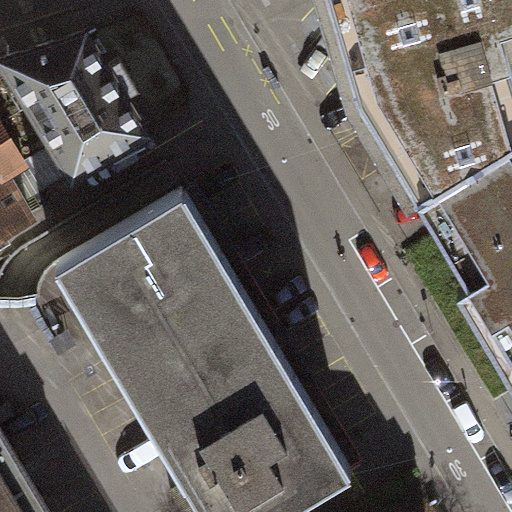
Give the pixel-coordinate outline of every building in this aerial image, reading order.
[(419,194),(511,138),(511,58),(502,25),(511,22),(511,0),(330,0),(358,95),(419,194)] [(31,47),(0,56),(0,113),(30,96),(74,169),(144,127),(85,29),(31,47)] [(74,169),(30,96),(0,113),(0,116),(25,158),(4,170),(22,199),(74,169)] [(0,233),(31,215),(22,199),(4,170),(25,158),(0,116),(0,233)] [(511,138),(419,194),(469,279),(458,286),(511,375),(511,138)] [(185,184),(55,261),(185,479),(187,478),(207,511),(275,511),(353,465),(185,184)] [(0,511),(51,511),(0,426),(0,511)]
